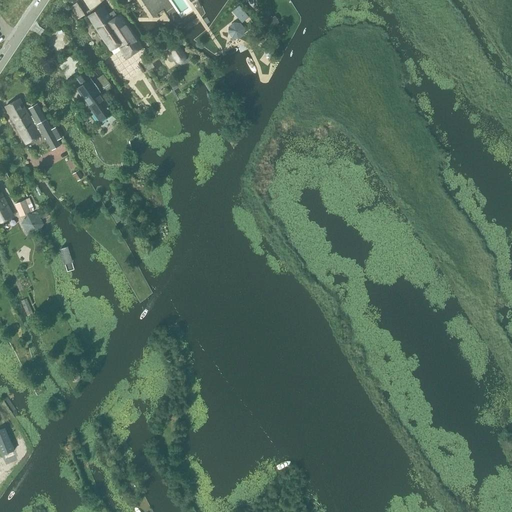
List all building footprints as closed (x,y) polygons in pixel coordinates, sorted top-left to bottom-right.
[(79,1),(70,7),(78,19),(87,14),(79,1)] [(113,19),(104,7),(89,17),(103,38),(104,38),(105,40),(104,40),(112,51),(118,47),(127,59),(144,47),(121,13),(113,19)] [(268,30),(276,25),(271,17),(263,22),(268,30)] [(177,42),(168,49),(176,62),(178,63),(180,64),(182,64),(183,63),(185,62),(186,60),(186,58),(186,56),(177,42)] [(114,113),(111,108),(86,73),(78,78),(83,85),(78,89),(88,104),(86,105),(92,113),(93,113),(100,123),(114,113)] [(53,150),(61,146),(57,140),(62,138),(59,132),(56,128),(52,130),(37,104),(30,108),(35,117),(31,119),(20,99),(5,107),(27,144),(44,134),(53,150)] [(83,178),(79,170),(73,174),(78,181),(83,178)] [(3,197),(0,191),(0,223),(14,216),(4,197),(3,197)] [(30,198),(15,205),(20,216),(34,210),(34,209),(34,208),(30,198)] [(22,225),(27,233),(38,233),(43,225),(39,216),(27,215),(22,225)] [(70,246),(59,249),(64,268),(65,268),(65,270),(73,268),(72,265),(74,265),(70,246)] [(71,378),(74,383),(79,382),(81,378),(78,373),(73,374),(71,378)] [(5,427),(0,429),(0,449),(2,455),(15,450),(5,427)]
